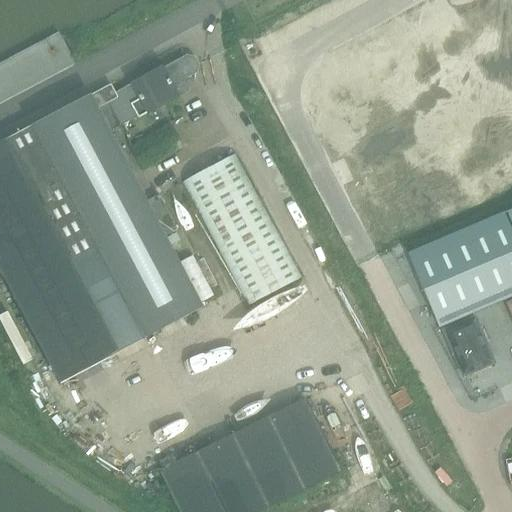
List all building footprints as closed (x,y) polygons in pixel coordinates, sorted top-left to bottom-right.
[(193,59),(186,57),(162,70),(161,68),(114,94),(126,117),(129,116),(136,112),(138,118),(190,92),(184,80),(196,73),(197,65),(193,59)] [(133,126),(129,116),(126,117),(114,94),(110,86),(89,97),(89,96),(0,143),(0,272),(59,384),(200,308),(191,290),(197,286),(179,251),(172,255),(163,237),(175,230),(157,196),(144,203),(106,131),(118,125),(121,132),(133,126)] [(132,148),(143,169),(182,148),(170,127),(132,148)] [(182,183),(248,305),(300,277),(235,155),(182,183)] [(407,255),(438,328),(486,308),(511,297),(511,235),(503,214),(407,255)] [(297,320),(308,313),(292,286),(281,293),(297,320)] [(473,318),(443,331),(463,376),(493,363),(492,361),(473,318)] [(47,419),(55,436),(114,410),(106,392),(47,419)] [(158,472),(178,511),(260,511),(341,471),(304,399),(158,472)]
